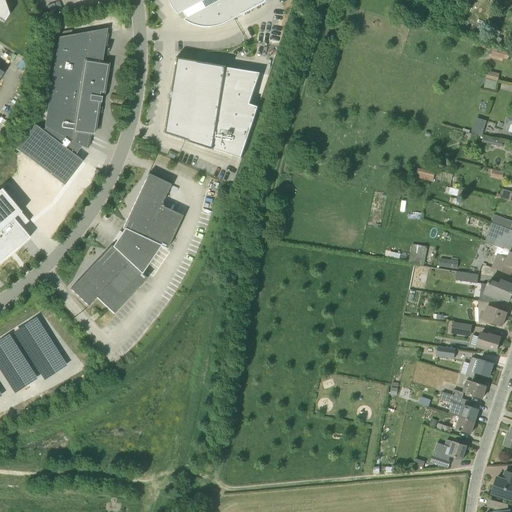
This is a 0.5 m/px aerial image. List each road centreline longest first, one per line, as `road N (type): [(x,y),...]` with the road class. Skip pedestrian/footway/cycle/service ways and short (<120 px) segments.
road 1 (track): [(328,0),(279,145),(216,477),(226,487),(478,470)]
road 2 (unclassified): [(0,301),(61,246),(117,160),(138,75),(133,0)]
road 3 (tertiary): [(511,360),(470,511)]
